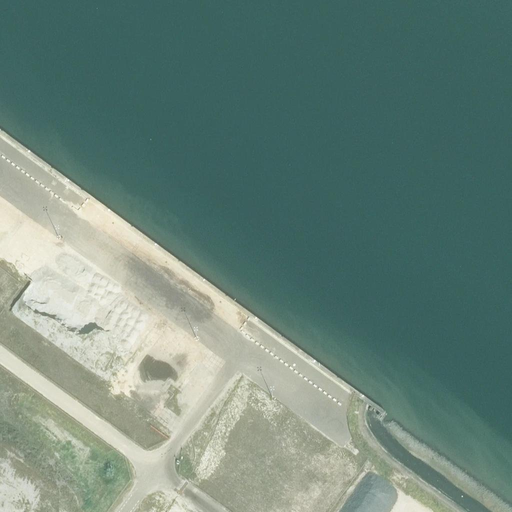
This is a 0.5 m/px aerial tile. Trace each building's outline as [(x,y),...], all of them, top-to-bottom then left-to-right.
[(319,378),(323,373),(313,366),(309,370),(319,378)] [(282,402),(230,487),(263,507),(276,498),(279,493),(274,485),(281,488),(279,484),(272,482),(270,486),(272,489),(249,474),(257,469),(260,464),(257,462),(264,450),(270,452),(275,448),(281,457),(315,467),(319,460),(316,455),(310,454),(305,461),(299,457),(303,450),(298,443),(300,437),(309,440),(318,426),(311,416),(312,411),(282,402)] [(230,432),(235,435),(240,429),(234,425),(230,432)] [(419,511),(414,507),(412,511),(408,511),(411,494),(376,489),(374,499),(371,496),(370,496),(367,511),(419,511)] [(235,493),(232,498),(245,505),(248,500),(235,493)]
